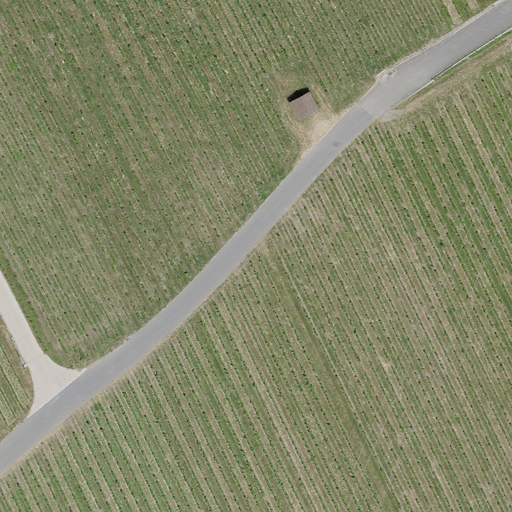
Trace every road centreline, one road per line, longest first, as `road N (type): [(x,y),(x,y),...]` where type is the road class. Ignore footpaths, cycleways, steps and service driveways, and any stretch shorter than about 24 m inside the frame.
road 1 (unclassified): [(511,13),(385,98),(63,403)]
road 2 (unclassified): [(63,403),(0,291)]
